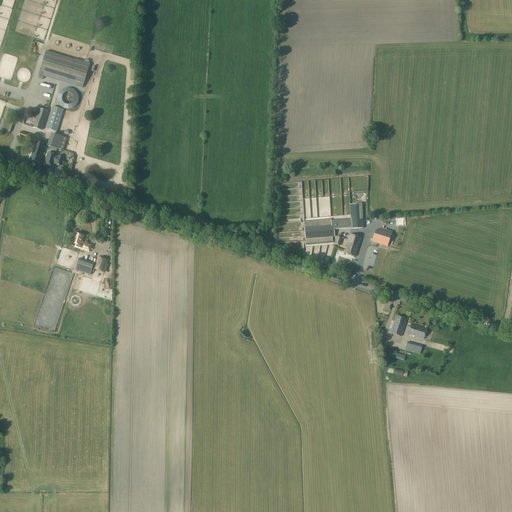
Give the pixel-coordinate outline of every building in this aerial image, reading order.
[(81,87),(88,65),(47,52),(40,74),(81,87)] [(57,95),(68,101),(66,105),(69,107),(71,103),(74,104),(78,97),(74,94),(76,92),(68,87),(66,90),(62,87),(57,95)] [(57,131),(64,110),(53,107),(47,128),(57,131)] [(42,130),(48,112),(39,109),(34,127),(42,130)] [(22,120),(22,116),(25,116),(26,112),(16,111),(16,116),(19,116),(19,120),(22,120)] [(64,150),(67,138),(53,133),(49,146),(64,150)] [(23,149),(21,156),(39,162),(41,155),(23,149)] [(59,154),(49,151),(45,163),(53,166),(54,161),(57,161),(56,164),(61,165),(63,157),(59,156),(59,154)] [(351,219),(351,228),(363,227),(361,203),(350,204),(351,219)] [(329,216),(303,217),(303,225),(330,224),(329,216)] [(332,229),(351,228),(351,219),(332,220),(332,226),(304,228),(305,239),(333,237),(332,229)] [(392,232),(380,228),(379,231),(375,230),(372,242),(387,247),(392,232)] [(89,252),(91,245),(82,242),(84,236),(76,233),(72,242),(76,244),(75,247),(89,252)] [(355,257),(361,238),(350,234),(344,253),(355,257)] [(373,269),(376,252),(373,252),(374,246),(368,246),(366,260),(367,261),(366,265),(368,265),(367,269),(373,269)] [(108,261),(98,257),(94,269),(104,272),(108,261)] [(94,264),(79,259),(76,269),(90,274),(94,264)] [(401,336),(407,319),(396,316),(391,333),(401,336)] [(423,339),(427,329),(411,324),(408,334),(423,339)] [(385,345),(389,346),(388,349),(396,351),(398,344),(386,341),(385,345)] [(420,354),(422,347),(408,343),(405,350),(420,354)] [(404,361),(406,356),(391,351),(389,356),(404,361)]
